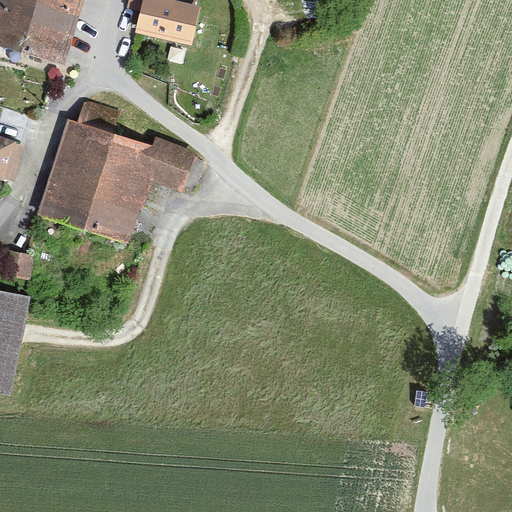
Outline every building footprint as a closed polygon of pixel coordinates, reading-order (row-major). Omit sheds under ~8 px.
[(85,0),(0,0),(0,52),(64,72),(85,0)] [(177,5),(177,0),(129,0),(127,11),(144,16),(139,37),(193,50),(203,11),(177,5)] [(189,161),(73,124),(44,214),(131,242),(149,185),(179,194),(189,161)] [(25,149),(0,141),(0,182),(14,187),(25,149)] [(33,275),(35,250),(5,248),(3,273),(33,275)] [(28,297),(0,291),(0,391),(9,393),(28,297)] [(437,392),(426,389),(423,399),(434,402),(437,392)]
